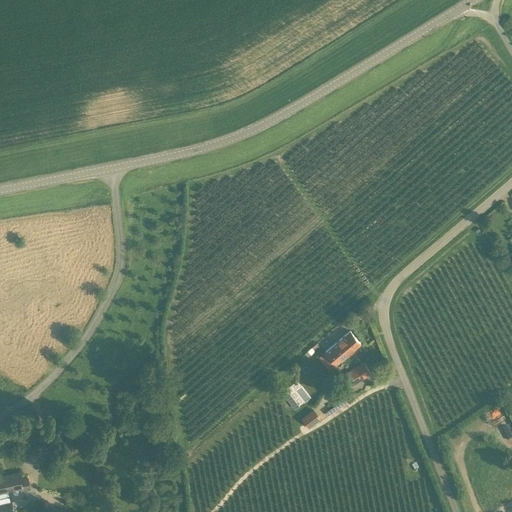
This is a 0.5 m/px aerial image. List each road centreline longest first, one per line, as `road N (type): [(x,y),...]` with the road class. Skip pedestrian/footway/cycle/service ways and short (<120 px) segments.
road 1 (tertiary): [(0,190),(242,135),(452,14)]
road 2 (unclassified): [(455,511),(392,353),(383,305),(396,280),(511,181)]
